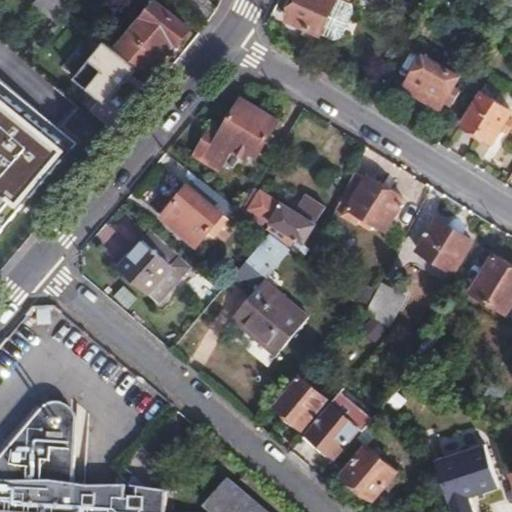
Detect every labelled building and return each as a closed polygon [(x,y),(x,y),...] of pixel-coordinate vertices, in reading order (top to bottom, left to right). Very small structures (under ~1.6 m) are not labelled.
[(37,0),(33,6),(53,19),(65,0),(37,0)] [(336,0),(295,0),(287,18),(320,34),(336,0)] [(157,1),(120,46),(145,67),(156,54),(161,58),(174,41),(178,44),(190,29),(157,1)] [(107,106),(139,72),(108,43),(76,78),(107,106)] [(407,87),(441,110),(461,78),(426,56),(407,87)] [(511,111),(486,95),(467,124),(496,143),(511,117),(511,111)] [(281,123),(242,99),(221,134),(225,137),(222,144),(256,164),(281,123)] [(370,182),(359,175),(344,204),(353,209),(370,182)] [(372,179),(370,182),(353,209),(352,209),(364,217),(390,232),(409,202),(372,179)] [(233,206),(200,181),(191,191),(187,188),(163,218),(197,247),(233,206)] [(262,198),(255,193),(242,213),(262,229),(267,223),(252,213),(262,198)] [(263,196),(262,198),(252,213),(267,223),(304,246),(316,228),(263,196)] [(361,220),(364,217),(352,209),(350,214),(361,220)] [(455,274),(474,243),(438,221),(419,251),(455,274)] [(270,235),(235,277),(253,294),(234,318),(277,356),(310,318),(267,280),(291,251),(270,235)] [(147,293),(171,264),(144,241),(120,270),(147,293)] [(508,313),(511,306),(511,264),(496,255),(473,292),(508,313)] [(406,294),(384,282),(368,312),(389,328),(406,294)] [(300,376),(276,405),(303,428),(327,400),(300,376)] [(271,511),(263,505),(259,510),(242,497),(246,492),(227,476),(222,482),(227,487),(209,509),(165,506),(166,491),(137,485),(136,495),(125,494),(126,483),(125,483),(72,481),(75,412),(71,403),(61,397),(52,397),(43,402),(39,410),(23,428),(0,458),(0,511),(271,511)] [(359,428),(331,404),(307,432),(335,455),(359,428)] [(383,428),(374,419),(336,464),(375,497),(398,470),(369,444),(383,428)] [(511,506),(511,478),(510,473),(494,478),(505,509),(511,506)]
